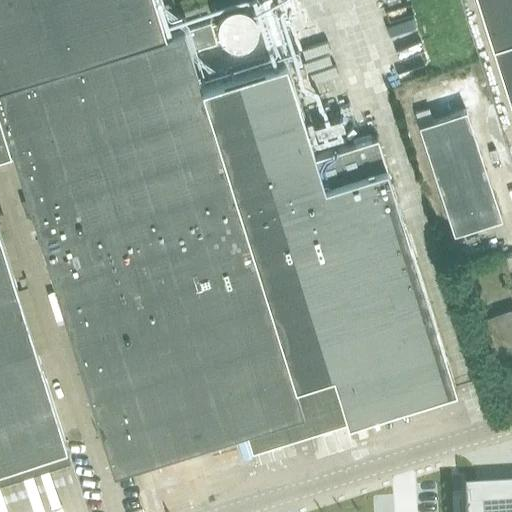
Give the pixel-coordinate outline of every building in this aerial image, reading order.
[(0,151),(11,147),(45,254),(114,474),(248,430),(235,392),(277,378),(289,416),(303,412),(294,383),(332,371),(347,419),(455,385),(417,263),(406,267),(403,256),(414,252),(377,135),(314,155),(284,60),(201,86),(189,50),(217,41),(211,20),(183,29),(165,34),(154,0),(0,0),(0,463),(66,442),(0,232),(0,151)] [(511,0),(477,0),(511,109),(511,0)] [(413,32),(393,41),(402,63),(422,55),(413,32)] [(423,76),(401,85),(409,104),(430,96),(423,76)] [(415,112),(419,123),(433,119),(429,107),(415,112)] [(502,217),(466,108),(433,119),(419,123),(456,232),(502,217)] [(406,267),(417,263),(414,252),(403,256),(406,267)] [(469,282),(475,272),(466,267),(460,278),(469,282)] [(26,276),(19,278),(21,286),(28,284),(26,276)] [(511,287),(509,288),(511,295),(511,307),(483,317),(495,354),(511,347),(511,287)] [(433,511),(432,500),(409,503),(410,511),(433,511)] [(511,511),(511,502),(462,506),(462,511),(511,511)]
